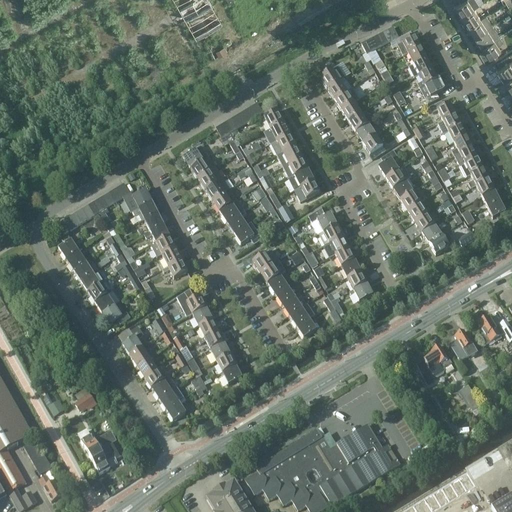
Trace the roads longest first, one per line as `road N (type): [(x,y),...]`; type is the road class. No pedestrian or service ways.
road 1 (tertiary): [(184,469),(511,270)]
road 2 (residential): [(168,445),(37,240),(42,221),(140,159)]
road 3 (residential): [(393,292),(341,195),(363,181),(300,66)]
road 4 (residential): [(285,353),(229,267),(210,280),(140,159)]
road 5 (residential): [(140,159),(300,66)]
road 6 (residential): [(511,129),(482,80),(463,91),(412,6)]
road 7 (residential): [(300,66),(412,6)]
